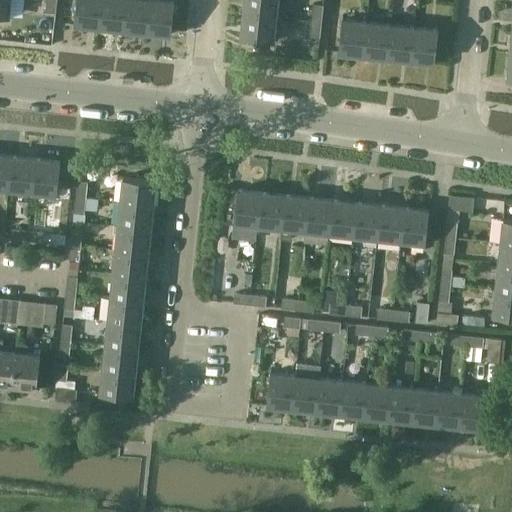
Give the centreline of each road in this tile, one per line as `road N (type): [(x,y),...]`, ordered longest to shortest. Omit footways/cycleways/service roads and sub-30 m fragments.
road 1 (unclassified): [(459,143),(198,106)]
road 2 (residential): [(175,306),(243,312),(232,419),(164,413)]
road 3 (residential): [(175,306),(198,106)]
road 4 (unclassified): [(198,106),(0,85)]
road 5 (residential): [(459,143),(476,0)]
